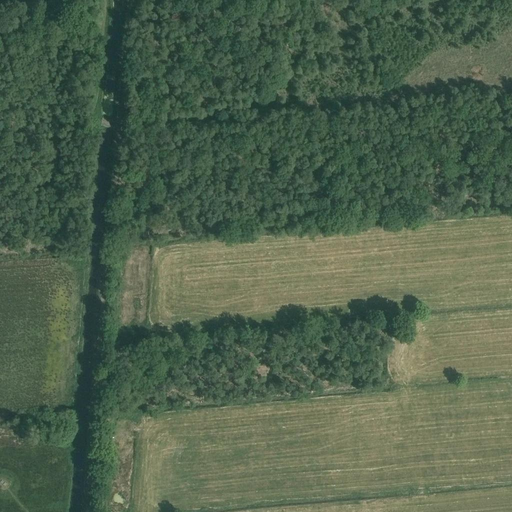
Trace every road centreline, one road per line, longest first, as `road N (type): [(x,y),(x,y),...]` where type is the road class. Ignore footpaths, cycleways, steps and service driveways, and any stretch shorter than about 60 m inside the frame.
road 1 (track): [(116,129),(85,511)]
road 2 (track): [(116,129),(101,113),(108,0)]
